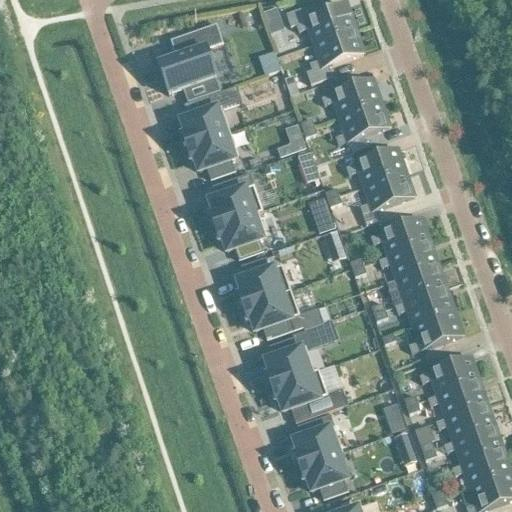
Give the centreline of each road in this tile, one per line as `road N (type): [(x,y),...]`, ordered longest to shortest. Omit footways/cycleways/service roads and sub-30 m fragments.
road 1 (unclassified): [(94,13),(267,511)]
road 2 (unclassified): [(511,353),(386,0)]
